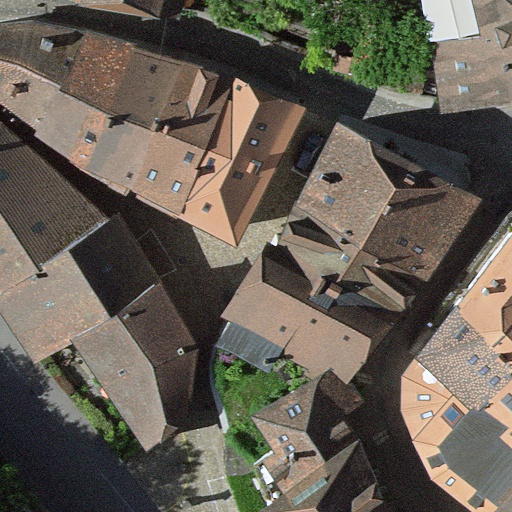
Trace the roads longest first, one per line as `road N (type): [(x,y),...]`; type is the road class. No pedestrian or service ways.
road 1 (unclassified): [(511,142),(311,106),(190,55),(0,27)]
road 2 (residential): [(224,374),(327,391),(355,378),(424,291),(511,154)]
road 3 (residential): [(0,114),(180,263),(224,374)]
road 4 (residential): [(224,374),(213,447),(141,511)]
road 5 (tertiary): [(96,511),(0,394)]
